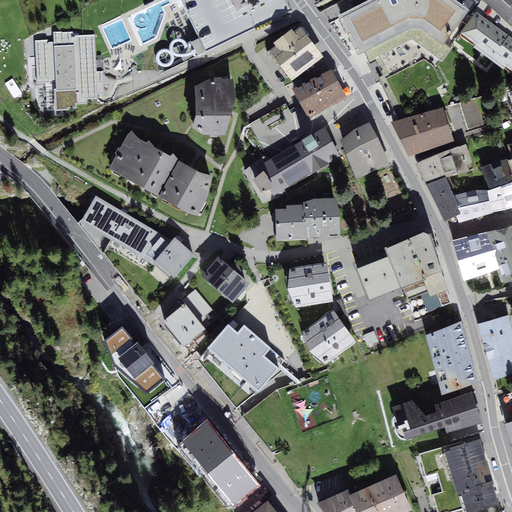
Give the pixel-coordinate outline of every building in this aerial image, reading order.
[(283,0),(181,0),(199,38),(191,42),(195,50),(197,53),(198,56),(206,52),(291,10),(283,0)] [(368,0),(338,16),(358,55),(364,52),(399,120),(443,107),(453,104),(439,67),(472,16),(467,12),(469,9),(457,0),(368,0)] [(511,39),(476,13),(461,32),(511,70),(511,39)] [(268,51),(292,82),(324,56),(300,26),(294,31),(292,28),(274,43),(276,45),(268,51)] [(97,72),(95,35),(73,36),(73,31),(54,33),(54,42),(48,43),(47,40),(35,40),(38,82),(57,81),(57,89),(54,89),(55,110),(69,110),(69,108),(76,107),(76,104),(87,103),(87,98),(98,98),(98,94),(104,93),(103,71),(97,72)] [(328,108),(347,97),(331,68),(312,78),(328,108)] [(209,79),(195,86),(195,115),(192,128),(204,135),(210,135),(212,137),(219,137),(220,135),(225,135),(236,98),(233,78),(222,79),(222,77),(215,77),(214,79),(209,79)] [(309,118),(328,108),(312,78),(293,89),(309,118)] [(9,87),(15,99),(22,95),(16,83),(9,87)] [(475,98),(460,103),(468,129),(483,125),(475,98)] [(399,120),(391,122),(409,157),(454,141),(443,107),(399,120)] [(353,130),(341,140),(356,178),(390,164),(379,138),(369,121),(353,130)] [(341,156),(324,126),(255,167),(272,196),(341,156)] [(109,169),(159,196),(179,161),(173,153),(171,156),(158,149),(155,147),(149,140),(146,142),(138,138),(131,130),(109,169)] [(466,144),(438,155),(446,178),(470,171),(467,165),(473,162),(466,144)] [(426,185),(446,178),(438,155),(415,163),(426,185)] [(511,170),(508,160),(507,159),(480,167),(489,190),(492,213),(511,207),(511,170)] [(191,167),(179,161),(159,196),(193,215),(198,216),(207,199),(213,176),(201,172),(191,167)] [(426,185),(436,204),(454,195),(446,178),(426,185)] [(492,213),(489,190),(475,190),(454,195),(462,213),(457,216),(459,223),(492,213)] [(462,213),(454,195),(436,204),(444,222),(457,216),(462,213)] [(80,221),(143,258),(161,236),(162,235),(96,196),(80,221)] [(275,208),(276,240),(309,239),(309,236),(330,236),(330,233),(340,233),(340,210),(336,198),(314,198),(304,202),(304,204),(286,205),(286,208),(275,208)] [(511,224),(453,240),(465,281),(500,268),(505,283),(511,280),(511,224)] [(402,287),(414,318),(453,303),(442,272),(430,234),(424,232),(386,249),(388,256),(357,268),(369,300),(402,287)] [(169,244),(161,236),(143,258),(153,264),(172,279),(195,255),(175,237),(169,244)] [(218,256),(201,276),(233,303),(250,283),(218,256)] [(296,307),(333,302),(327,262),(290,268),(288,289),(296,307)] [(185,303),(163,321),(184,347),(206,328),(185,303)] [(356,342),(333,310),(303,331),(310,351),(326,364),(356,342)] [(511,328),(509,315),(478,324),(495,381),(511,373),(511,328)] [(467,343),(461,323),(425,334),(431,354),(467,343)] [(228,324),(208,349),(259,392),(279,368),(265,356),(272,348),(244,325),(238,332),(228,324)] [(381,341),(375,331),(365,336),(370,346),(381,341)] [(139,337),(115,357),(141,390),(165,370),(139,337)] [(474,363),(467,343),(431,354),(437,374),(474,363)] [(268,358),(276,365),(282,359),(273,352),(268,358)] [(480,383),(474,363),(437,374),(444,394),(480,383)] [(482,423),(472,392),(435,405),(437,412),(426,416),(413,401),(393,407),(406,440),(445,427),(447,432),(482,423)] [(511,392),(503,396),(511,419),(511,422),(506,424),(511,441),(511,392)] [(181,408),(164,423),(177,438),(194,422),(181,408)] [(183,442),(208,474),(233,453),(207,422),(183,442)] [(444,450),(453,477),(488,467),(479,439),(444,450)] [(208,474),(234,505),(259,484),(233,453),(208,474)] [(459,496),(462,495),(477,491),(475,486),(492,481),(488,467),(453,477),(459,496)] [(405,511),(412,509),(396,474),(350,495),(348,489),(318,503),(324,511),(405,511)] [(475,511),(499,505),(492,481),(475,486),(477,491),(462,495),(466,511),(475,511)] [(277,511),(268,501),(254,511),(277,511)]
